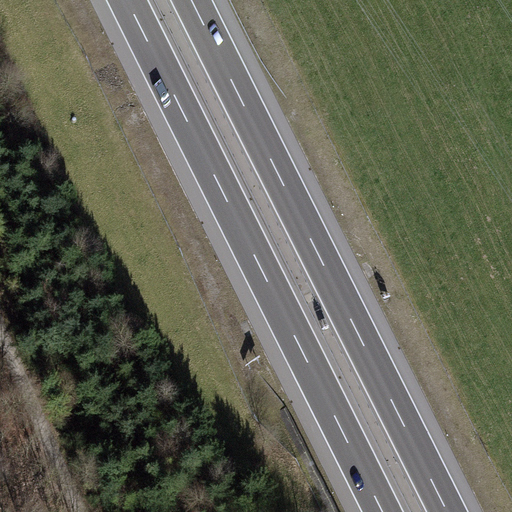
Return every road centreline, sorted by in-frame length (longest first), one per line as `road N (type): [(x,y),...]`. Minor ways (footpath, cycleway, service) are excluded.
road 1 (motorway): [(447,511),(190,0)]
road 2 (motorway): [(127,0),(382,511)]
road 3 (track): [(0,304),(99,511)]
